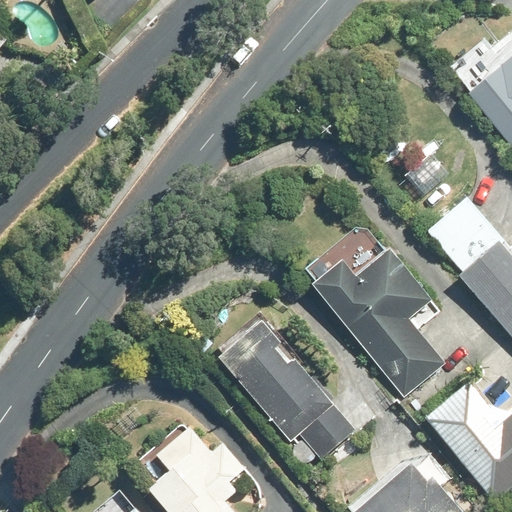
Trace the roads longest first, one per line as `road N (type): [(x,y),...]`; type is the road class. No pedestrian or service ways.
road 1 (tertiary): [(0,422),(112,264),(326,0)]
road 2 (unknown): [(231,110),(311,153),(404,240),(441,283),(484,356)]
road 3 (residential): [(212,0),(0,210)]
road 4 (unknown): [(335,0),(447,100),(511,190)]
